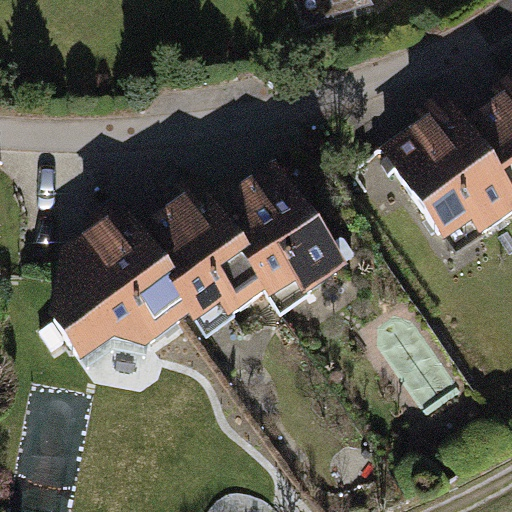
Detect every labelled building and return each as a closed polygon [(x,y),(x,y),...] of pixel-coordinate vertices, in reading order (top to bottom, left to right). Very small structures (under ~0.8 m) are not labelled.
[(327,0),(330,11),(358,3),(363,0),(327,0)] [(511,106),(464,140),(511,208),(511,106)] [(479,236),(511,213),(511,208),(464,140),(452,120),(388,162),(438,236),(466,217),(479,236)] [(277,178),(215,221),(265,295),(292,276),(305,296),(342,271),(277,178)] [(202,201),(141,243),(190,317),(216,299),(230,318),(265,295),(215,221),(202,201)] [(149,344),(190,317),(141,243),(127,223),(65,265),(54,326),(76,356),(103,337),(149,344)]
